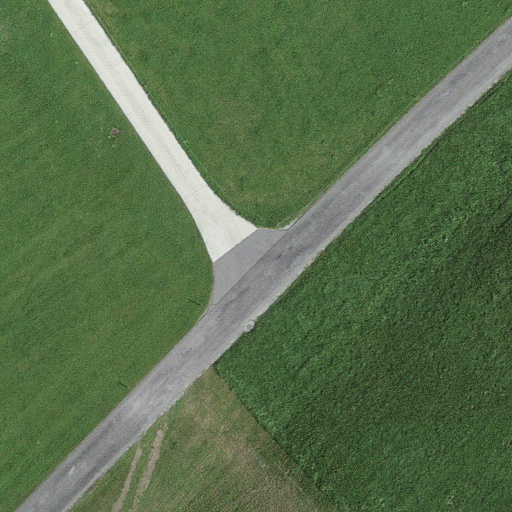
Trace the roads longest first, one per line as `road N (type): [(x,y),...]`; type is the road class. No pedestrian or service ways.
road 1 (unclassified): [(20,511),(244,277),(511,36)]
road 2 (track): [(143,383),(130,452),(104,511)]
